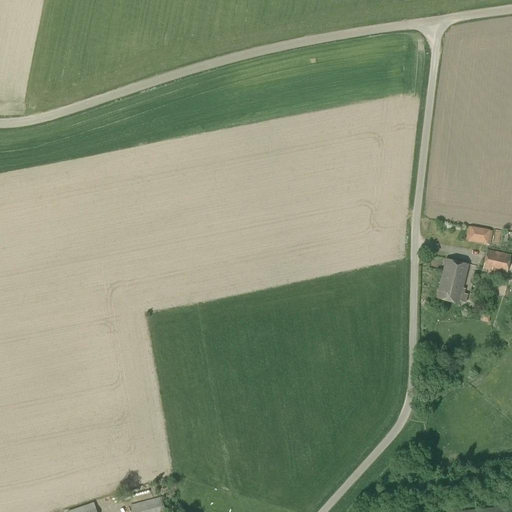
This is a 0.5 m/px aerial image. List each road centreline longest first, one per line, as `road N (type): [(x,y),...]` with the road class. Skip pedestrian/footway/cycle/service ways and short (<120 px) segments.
road 1 (unclassified): [(324,511),(409,404),(414,229),(436,21)]
road 2 (unclassified): [(0,123),(35,121),(257,53),(436,21)]
